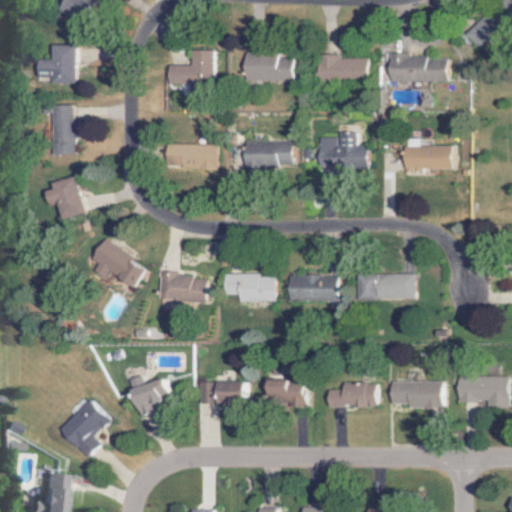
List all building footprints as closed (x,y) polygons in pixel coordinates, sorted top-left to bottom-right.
[(91,0),(65,0),(58,13),(78,25),(91,0)] [(51,83),(75,83),(74,45),(51,46),(51,60),(38,60),(38,78),(51,78),(51,83)] [(166,65),(165,84),(210,85),(210,51),(188,50),(188,65),(166,65)] [(243,80),(291,81),(291,54),(243,54),(243,80)] [(316,80),(365,79),(365,58),(335,58),(335,54),(316,55),(316,80)] [(386,81),(445,81),(445,56),(386,56),(386,81)] [(70,105),(51,106),(51,155),(71,154),(70,105)] [(365,168),(365,146),(352,146),(352,133),(335,133),(335,137),(316,137),(316,168),(365,168)] [(243,165),(290,166),(291,142),(243,141),(243,165)] [(215,145),(165,144),(164,168),(214,169),(215,145)] [(449,147),(401,146),(400,170),(449,170),(449,147)] [(84,211),(73,175),(49,182),(51,188),(43,190),(47,203),(55,201),(60,218),(84,211)] [(105,270),(133,287),(146,266),(101,239),(89,259),(95,263),(91,270),(102,277),(105,270)] [(273,300),(273,276),(257,276),(256,272),(222,273),(223,294),(237,293),(237,301),(273,300)] [(411,298),(411,273),(356,272),(355,298),(411,298)] [(155,299),(205,301),(206,275),(156,273),(155,299)] [(286,299),(336,300),(336,275),(287,274),(286,299)] [(142,384),(140,375),(129,378),(138,416),(156,411),(154,404),(172,400),(166,378),(142,384)] [(507,376),(457,375),(457,402),(485,402),(485,406),(507,406),(507,376)] [(304,380),(268,379),(267,399),(296,399),(296,405),(304,405),(304,380)] [(246,380),(194,382),(195,404),(247,402),(246,380)] [(389,405),(442,406),(442,381),(390,380),(389,405)] [(327,405),(376,406),(376,383),(343,382),(343,389),(327,389),(327,405)] [(109,420),(89,399),(59,428),(86,457),(100,444),(92,436),(109,420)] [(50,496),(38,495),(37,511),(71,511),(73,473),(51,472),(50,496)]
